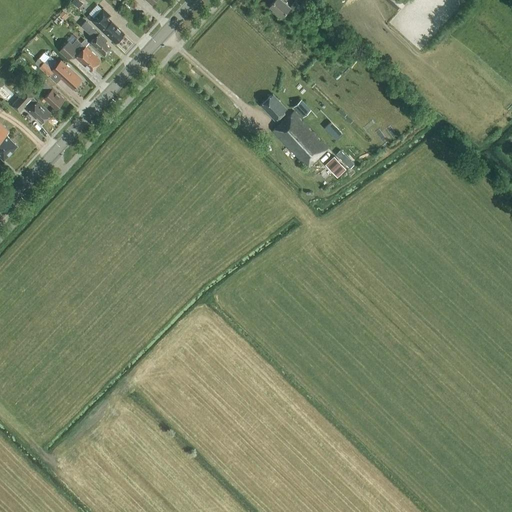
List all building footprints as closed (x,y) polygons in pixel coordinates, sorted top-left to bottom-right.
[(290,7),(281,0),(275,0),(270,6),(282,17),(286,13),(291,17),(294,13),(298,17),(305,9),(295,1),(290,7)] [(108,19),(112,15),(103,6),(94,17),(90,14),(87,17),(116,43),(117,42),(118,41),(120,39),(120,38),(124,34),(108,19)] [(69,16),(63,11),(59,14),(65,20),(69,16)] [(86,21),(81,26),(89,33),(94,38),(91,42),(104,55),(105,54),(106,54),(110,50),(109,50),(110,48),(104,42),(106,40),(99,34),(93,29),(86,21)] [(85,47),(76,39),(71,44),(68,41),(59,51),(68,59),(72,55),(85,66),(86,66),(91,70),(100,61),(95,56),(95,55),(86,46),(85,47)] [(58,66),(44,53),(35,63),(57,83),(62,78),(73,89),(76,85),(78,85),(80,82),(80,81),(81,80),(62,62),(58,66)] [(56,109),(64,100),(52,89),(53,88),(45,81),(41,85),(49,93),(44,98),(56,109)] [(10,95),(3,87),(0,90),(0,95),(5,100),(10,95)] [(38,101),(33,97),(34,96),(27,89),(12,105),(20,112),(26,105),(30,109),(29,111),(36,118),(37,116),(43,121),(46,117),(47,118),(51,114),(38,101)] [(275,120),(286,109),(273,94),(261,105),(275,120)] [(303,117),(311,110),(301,100),(294,107),(303,117)] [(307,168),(328,148),(293,112),(272,131),(307,168)] [(331,121),(324,128),(336,141),(343,134),(331,121)] [(0,156),(4,160),(17,146),(6,135),(9,132),(0,123),(0,156)] [(349,167),(354,163),(341,149),(336,153),(349,167)]
